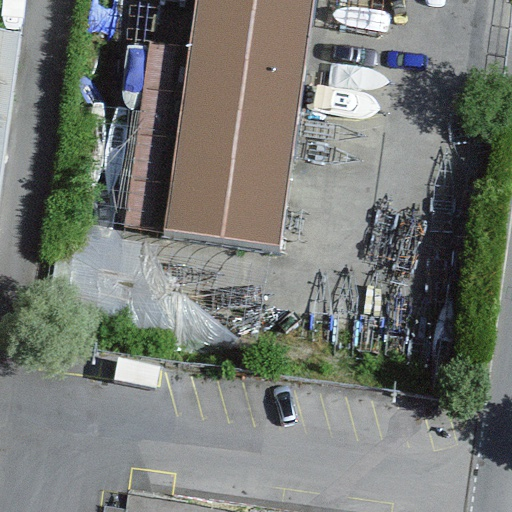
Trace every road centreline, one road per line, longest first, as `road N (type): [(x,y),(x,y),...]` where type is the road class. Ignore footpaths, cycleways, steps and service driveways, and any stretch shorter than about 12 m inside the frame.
road 1 (unknown): [(15,468),(330,473),(511,502)]
road 2 (unknown): [(36,0),(8,382),(15,468)]
